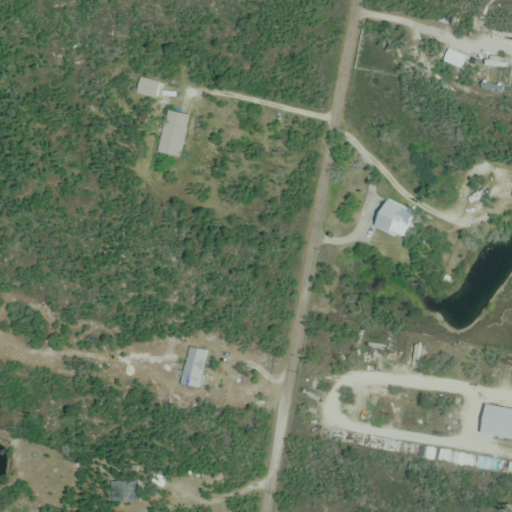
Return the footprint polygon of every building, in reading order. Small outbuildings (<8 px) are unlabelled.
[(137,96),(157,100),(160,82),(141,78),(137,96)] [(181,159),(191,117),(168,112),(158,153),(181,159)] [(372,226),(401,240),(413,215),(384,202),(372,226)] [(180,386),(199,390),(207,351),(189,347),(180,386)] [(140,502),(140,482),(113,482),(113,502),(140,502)]
